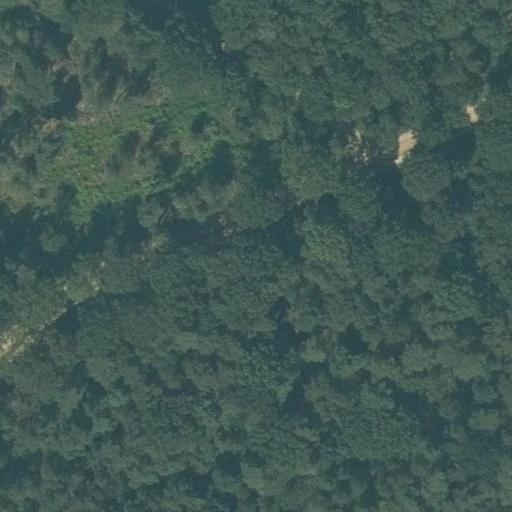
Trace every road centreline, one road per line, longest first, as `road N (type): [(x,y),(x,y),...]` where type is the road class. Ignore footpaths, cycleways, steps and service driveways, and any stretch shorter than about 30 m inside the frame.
road 1 (track): [(0,319),(351,150),(511,85)]
road 2 (track): [(511,280),(378,168),(146,0)]
